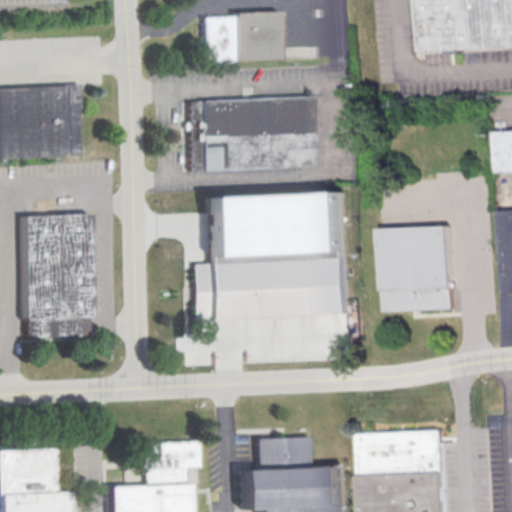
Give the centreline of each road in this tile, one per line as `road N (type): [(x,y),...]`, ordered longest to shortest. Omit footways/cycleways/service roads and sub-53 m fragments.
road 1 (residential): [(511,357),(366,376),(0,394)]
road 2 (residential): [(142,386),(123,0)]
